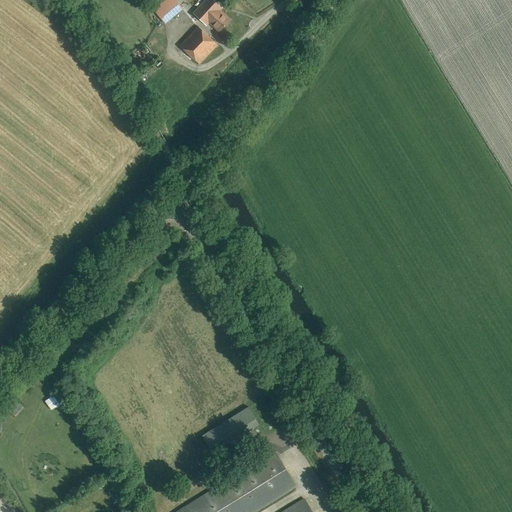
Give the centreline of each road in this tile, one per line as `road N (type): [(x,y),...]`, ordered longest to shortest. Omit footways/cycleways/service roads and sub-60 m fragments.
road 1 (unclassified): [(362,511),(172,206)]
road 2 (tertiary): [(172,206),(307,48),(336,0)]
road 3 (tertiary): [(0,385),(172,206)]
road 4 (track): [(184,191),(68,0)]
